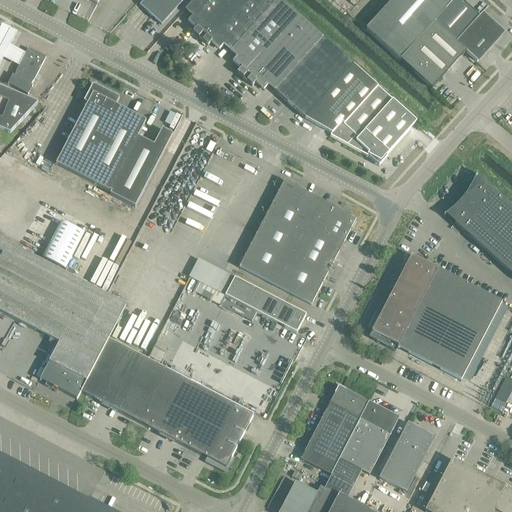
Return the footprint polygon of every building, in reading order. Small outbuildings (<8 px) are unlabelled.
[(144,0),(139,5),(161,25),(184,0),(144,0)] [(193,33),(201,40),(236,0),(194,0),(185,11),(193,18),(190,22),(197,29),(193,33)] [(222,45),(230,52),(276,0),(236,0),(201,40),(208,47),(212,42),(219,49),(222,45)] [(241,69),(237,73),(245,80),(301,18),(280,0),(276,0),(230,52),(238,59),(234,62),(241,69)] [(433,24),(455,0),(392,0),(366,30),(400,61),(433,24)] [(471,11),(458,0),(455,0),(433,24),(456,44),(479,18),(471,11)] [(500,32),(499,32),(481,16),(479,18),(456,44),(466,53),(476,63),(499,37),(500,37),(500,36),(500,35),(500,34),(500,33),(500,32)] [(275,92),(278,89),(323,39),(301,18),(245,80),(252,87),(256,82),(263,89),(267,85),(275,92)] [(456,44),(433,24),(400,61),(414,74),(414,73),(432,89),(439,82),(466,53),(456,44)] [(17,69),(24,56),(11,49),(18,36),(4,28),(0,35),(0,68),(4,62),(17,69)] [(323,39),(278,89),(275,92),(305,119),(353,65),(323,39)] [(28,49),(25,54),(24,56),(17,69),(16,73),(14,77),(13,76),(13,75),(7,85),(8,86),(8,85),(28,95),(27,96),(28,96),(33,86),(32,86),(31,86),(33,82),(46,58),(28,49)] [(378,87),(353,65),(305,119),(331,134),(342,123),(344,125),(378,87)] [(109,192),(138,138),(146,122),(116,106),(119,99),(97,87),(96,85),(91,86),(91,88),(83,103),(87,105),(56,165),(109,193),(109,192)] [(0,130),(9,135),(38,104),(0,87),(0,130)] [(342,123),(331,134),(330,136),(347,145),(355,136),(358,139),(393,101),(378,87),(344,125),(342,123)] [(416,122),(393,101),(358,139),(355,136),(347,145),(367,156),(368,155),(380,162),(386,156),(416,122)] [(165,123),(175,128),(181,116),(171,111),(165,123)] [(153,146),(138,138),(109,192),(111,193),(110,195),(135,208),(173,135),(162,130),(153,146)] [(477,174),(476,174),(475,178),(472,183),(471,187),(468,192),(465,196),(462,200),(459,203),(455,208),(452,210),(447,214),(443,216),(444,217),(446,216),(511,275),(511,208),(476,176),(477,174)] [(348,214),(347,215),(284,182),(285,181),(278,177),(273,186),(275,187),(262,212),(267,215),(239,268),(311,306),(351,228),(352,229),(356,222),(355,220),(356,219),(355,219),(355,217),(348,214)] [(43,258),(65,270),(84,234),(62,222),(43,258)] [(77,400),(81,393),(108,340),(126,306),(0,240),(0,312),(59,343),(40,381),(77,400)] [(461,381),(501,303),(411,256),(372,332),(393,344),(391,346),(397,349),(397,348),(461,381)] [(234,278),(225,297),(296,334),(306,316),(234,278)] [(110,408),(138,356),(108,340),(81,393),(102,405),(104,402),(111,405),(110,408)] [(167,371),(138,356),(110,408),(110,409),(112,406),(119,410),(118,412),(139,424),(167,371)] [(208,460),(208,461),(213,464),(214,463),(226,469),(254,416),(167,371),(139,424),(160,435),(162,432),(169,436),(167,438),(168,439),(170,436),(177,440),(175,443),(208,460)] [(300,460),(331,476),(339,460),(368,403),(342,389),(338,387),(337,390),(300,460)] [(339,460),(331,476),(324,489),(338,497),(339,495),(347,499),(362,472),(369,476),(399,419),(368,403),(339,460)] [(379,479),(406,493),(420,466),(434,440),(435,439),(407,425),(379,479)] [(452,460),(424,511),(511,511),(511,494),(505,491),(506,488),(490,480),(475,472),(461,465),(452,460)] [(0,511),(107,511),(86,501),(76,502),(76,496),(67,497),(66,491),(57,492),(57,486),(48,487),(47,481),(38,482),(38,476),(28,477),(28,471),(19,472),(18,466),(9,467),(9,461),(0,461),(0,511)] [(298,481),(301,475),(295,471),(292,477),(298,481)] [(274,497),(276,497),(280,489),(288,493),(292,484),(291,483),(292,481),(284,477),(274,497)] [(371,511),(347,499),(339,495),(338,497),(324,489),(320,487),(320,488),(315,485),(312,491),(295,483),(279,511),(371,511)]
